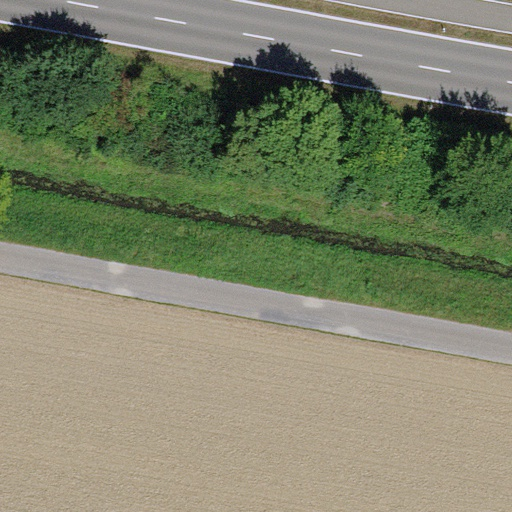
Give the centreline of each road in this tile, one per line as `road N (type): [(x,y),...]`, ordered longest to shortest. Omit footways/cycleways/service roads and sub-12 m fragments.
road 1 (track): [(0,258),(511,353)]
road 2 (secondary): [(511,83),(45,0)]
